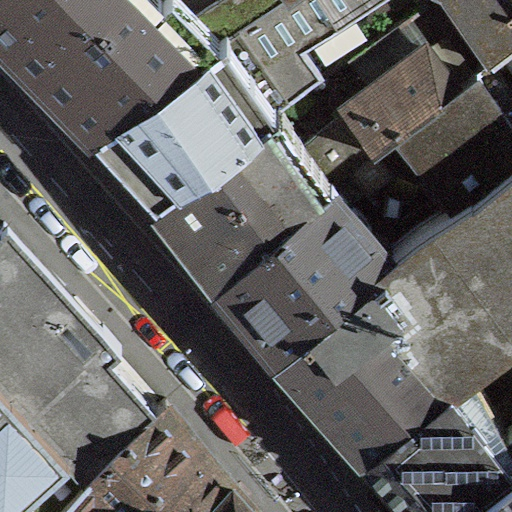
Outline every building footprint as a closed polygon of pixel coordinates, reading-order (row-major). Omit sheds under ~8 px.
[(182,23),(183,21),(185,20),(165,0),(0,0),(0,31),(93,127),(208,45),(187,24),(186,25),(185,25),(183,25),(182,24),(182,23)] [(377,0),(280,0),(230,33),(208,45),(93,127),(156,196),(280,105),(323,72),(304,47),(377,0)] [(215,0),(185,20),(183,21),(182,23),(182,24),(183,25),(185,25),(186,25),(187,24),(208,45),(228,32),(230,33),(280,0),(215,0)] [(511,41),(511,0),(453,0),(492,57),(511,41)] [(334,176),(374,146),(459,81),(431,43),(432,43),(410,11),(374,37),(349,55),(372,88),(304,138),(280,105),(156,196),(219,276),(334,176)] [(511,41),(492,57),(459,81),(374,146),(391,167),(423,179),(432,172),(455,200),(511,158),(511,41)] [(367,448),(454,380),(511,336),(511,158),(455,200),(391,246),(277,346),(367,448)] [(277,346),(391,246),(334,176),(219,276),(277,346)] [(0,511),(57,511),(167,399),(165,396),(157,402),(112,352),(121,344),(8,215),(0,223),(0,511)] [(423,511),(450,511),(511,463),(511,423),(496,435),(484,419),(488,417),(474,399),(470,402),(454,380),(367,448),(423,511)] [(137,511),(203,442),(167,399),(57,511),(137,511)] [(263,511),(203,442),(137,511),(263,511)] [(511,511),(511,463),(450,511),(511,511)]
